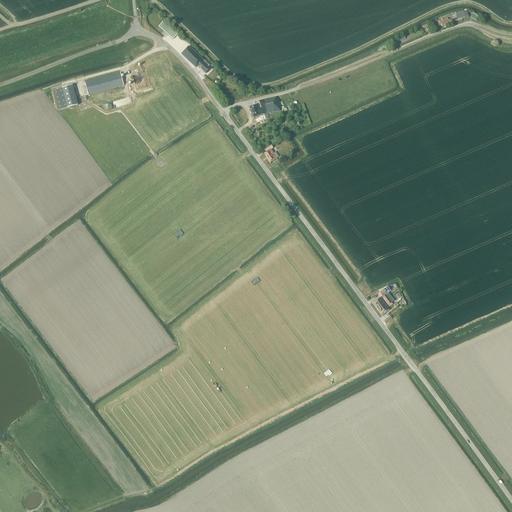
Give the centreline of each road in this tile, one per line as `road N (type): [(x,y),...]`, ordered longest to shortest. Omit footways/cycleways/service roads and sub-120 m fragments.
road 1 (unclassified): [(511,500),(222,112)]
road 2 (track): [(298,88),(463,25),(511,40)]
road 3 (unclassified): [(0,84),(138,29)]
road 4 (unclassified): [(222,112),(182,58),(138,29)]
